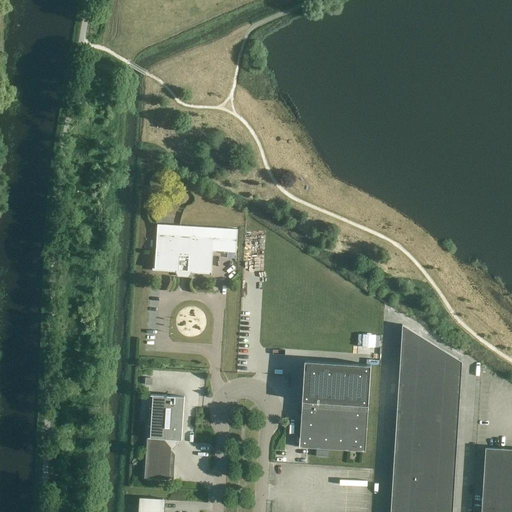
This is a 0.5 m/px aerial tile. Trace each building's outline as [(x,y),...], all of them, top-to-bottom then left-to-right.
[(212,275),(213,251),(236,252),(238,229),(158,223),(157,234),(155,269),(178,270),(178,272),(179,274),(187,275),(188,273),(188,271),(211,272),(211,275),(212,275)] [(402,326),(390,511),(452,511),(462,362),(402,326)] [(182,440),(184,397),(151,394),(148,438),(163,439),(173,449),(178,445),(173,439),(182,440)] [(299,447),(365,451),(368,405),(302,401),(301,419),(298,420),(302,437),(300,437),(299,447)] [(511,511),(511,449),(485,447),(481,511),(511,511)] [(139,466),(139,479),(152,480),(152,467),(139,466)] [(164,511),(166,499),(139,497),(138,511),(164,511)]
